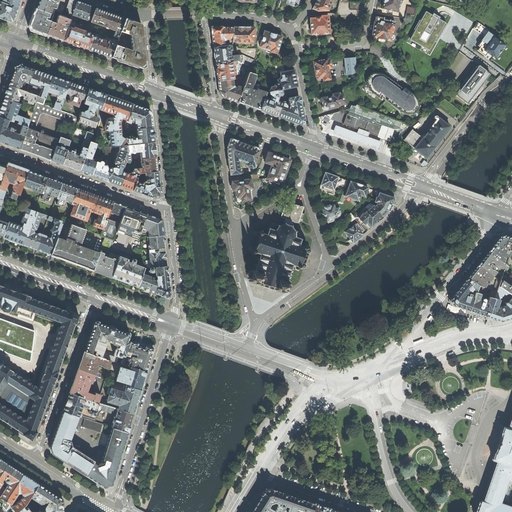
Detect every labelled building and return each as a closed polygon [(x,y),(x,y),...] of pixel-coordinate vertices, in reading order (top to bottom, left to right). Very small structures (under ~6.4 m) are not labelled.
[(39,0),(37,8),(48,12),(50,6),(56,8),(58,2),(58,0),(39,0)] [(74,0),(69,0),(67,9),(67,11),(69,11),(68,13),(70,14),(71,12),(73,13),(77,1),(74,0)] [(318,11),(328,10),(332,0),(317,0),(316,4),(312,8),(318,11)] [(389,10),(392,11),(397,12),(400,3),(402,3),(402,1),(403,0),(382,0),(382,2),(383,2),(382,8),(389,10)] [(14,20),(18,8),(2,2),(1,1),(0,3),(0,17),(3,19),(10,21),(14,20)] [(84,3),(77,1),(73,13),(71,17),(77,19),(78,17),(87,20),(89,19),(90,16),(88,15),(91,6),(84,3)] [(65,5),(58,2),(56,8),(55,9),(63,12),(65,5)] [(39,31),(47,34),(51,21),(46,19),(47,17),(49,17),(50,13),(48,12),(37,8),(30,25),(32,29),(39,31)] [(111,13),(96,8),(91,22),(115,30),(116,31),(114,36),(118,37),(121,31),(125,18),(111,13)] [(409,39),(429,51),(435,41),(436,42),(443,29),(446,24),(445,23),(445,22),(439,19),(440,17),(433,13),(432,15),(425,11),(409,39)] [(56,37),(63,40),(70,19),(71,19),(66,17),(66,16),(60,14),(60,15),(58,15),(56,22),(51,21),(47,34),(56,37)] [(329,33),(328,16),(317,16),(317,18),(310,19),(310,28),(311,35),(317,34),(317,35),(324,35),(324,34),(329,33)] [(385,40),(391,41),(391,39),(392,38),(393,38),(393,36),(392,35),(394,21),(389,20),(388,20),(388,21),(387,23),(387,24),(383,23),(384,18),(376,16),(375,22),(374,22),(373,28),(372,38),(378,39),(378,40),(379,42),(383,42),(385,41),(385,40)] [(134,21),(125,18),(121,31),(131,35),(132,50),(130,50),(116,45),(111,57),(131,64),(143,68),(146,66),(144,44),(141,24),(134,21)] [(75,44),(88,49),(93,36),(93,35),(90,34),(90,33),(73,27),(75,21),(70,19),(63,40),(75,44)] [(487,33),(489,30),(477,22),(473,29),(484,37),(487,33)] [(238,27),(233,27),(233,39),(233,41),(237,41),(237,43),(254,43),(255,28),(249,28),(250,27),(244,26),(238,26),(238,27)] [(212,36),(214,47),(225,46),(225,41),(226,39),(233,39),(233,27),(211,27),(212,36)] [(264,31),(263,36),(261,41),(260,46),(265,48),(271,50),(270,51),(277,53),(282,36),(277,35),(277,34),(273,33),(270,32),(270,33),(264,31)] [(495,58),(505,45),(496,39),(487,33),(484,37),(478,46),(480,47),(477,50),(485,56),(486,55),(488,57),(489,56),(490,54),(495,58)] [(99,53),(111,57),(116,45),(116,44),(103,39),(103,40),(93,36),(88,49),(99,53)] [(243,59),(242,55),(231,56),(230,50),(231,50),(231,45),(225,46),(214,47),(215,55),(216,63),(237,61),(241,62),(243,59)] [(254,60),(242,55),(243,59),(241,62),(251,67),(254,60)] [(343,67),(344,75),(356,74),(355,57),(344,58),(344,67),(343,67)] [(315,70),(316,79),(323,77),(323,80),(325,80),(325,81),(326,81),(327,81),(328,80),(330,79),(328,68),(332,68),(330,59),(328,60),(327,58),(313,62),(315,70)] [(234,64),(237,63),(237,61),(216,63),(217,71),(218,81),(233,79),(234,79),(233,74),(235,74),(234,64)] [(12,75),(9,85),(19,89),(22,81),(28,83),(33,69),(19,64),(16,66),(12,75)] [(276,74),(280,73),(285,72),(283,64),(275,66),(276,74)] [(454,94),(467,104),(485,81),(490,74),(479,65),(477,67),(476,66),(454,94)] [(42,73),(33,69),(28,83),(35,86),(35,87),(36,88),(37,87),(38,87),(39,87),(40,86),(41,86),(39,89),(35,90),(34,92),(30,91),(29,93),(44,98),(46,92),(52,76),(42,73)] [(274,86),(275,90),(281,89),(284,88),(296,86),(295,78),(293,70),(285,72),(280,73),(281,77),(280,79),(277,80),(278,83),(275,84),(273,86),(274,86)] [(248,106),(260,110),(264,99),(266,93),(266,92),(257,89),(256,91),(251,89),(256,75),(249,72),(243,87),(238,102),(248,106)] [(60,79),(52,76),(46,92),(57,95),(56,97),(57,98),(57,100),(56,100),(53,108),(59,110),(65,93),(69,82),(60,79)] [(381,77),(377,76),(374,76),(371,78),(369,82),(369,85),(371,89),(375,93),(376,91),(401,110),(405,110),(409,109),(412,112),(415,108),(412,105),(412,101),(411,98),(407,94),(408,92),(402,87),(400,90),(381,77)] [(229,99),(238,102),(243,87),(238,85),(237,87),(235,87),(233,85),(233,79),(218,81),(220,96),(229,99)] [(78,85),(69,82),(65,93),(69,94),(69,95),(69,97),(67,103),(77,106),(80,99),(82,98),(85,99),(88,89),(78,85)] [(6,91),(4,98),(17,103),(19,98),(22,96),(23,96),(23,98),(28,100),(27,102),(33,104),(34,101),(36,102),(42,104),(44,98),(29,93),(19,89),(9,85),(6,91)] [(298,93),(296,86),(284,88),(285,94),(289,94),(298,93)] [(97,92),(88,89),(85,99),(83,103),(88,105),(87,110),(86,110),(84,111),(83,112),(80,111),(78,117),(79,117),(77,121),(94,127),(95,127),(98,118),(97,118),(93,116),(93,114),(93,113),(94,107),(100,109),(105,95),(97,92)] [(268,113),(277,116),(282,103),(277,101),(277,99),(278,96),(280,95),(281,94),(281,89),(275,90),(269,91),(266,92),(266,93),(270,94),(271,96),(270,101),(264,99),(260,110),(268,113)] [(323,109),(325,110),(327,108),(339,106),(339,105),(345,104),(343,94),(340,95),(339,92),(331,94),(332,96),(327,98),(325,97),(322,98),(321,99),(321,102),(322,102),(322,103),(323,106),(323,109)] [(118,99),(105,95),(100,109),(100,110),(114,115),(113,119),(109,118),(107,119),(104,127),(104,132),(109,132),(120,130),(119,123),(121,118),(126,120),(132,105),(118,99)] [(289,120),(301,124),(301,123),(302,122),(303,120),(303,119),(303,117),(301,109),(299,96),(289,98),(288,100),(289,104),(288,107),(285,106),(285,104),(282,103),(277,116),(289,120)] [(1,107),(0,108),(0,117),(8,120),(13,122),(13,120),(18,121),(17,123),(22,125),(27,127),(29,120),(20,116),(20,117),(15,115),(18,108),(19,109),(20,104),(17,103),(4,98),(1,107)] [(36,102),(29,120),(27,127),(26,128),(33,130),(34,128),(35,128),(40,114),(43,113),(65,121),(64,123),(75,128),(77,121),(79,117),(78,117),(59,110),(53,108),(42,104),(36,102)] [(148,110),(132,105),(126,120),(125,123),(126,130),(136,129),(152,127),(150,113),(149,112),(148,110)] [(372,123),(370,122),(363,120),(361,119),(346,113),(342,124),(357,129),(368,133),(378,136),(381,126),(372,123)] [(0,141),(6,144),(19,149),(26,128),(27,127),(22,125),(19,134),(13,131),(14,128),(10,127),(9,130),(5,129),(8,120),(0,117),(0,141)] [(441,137),(450,126),(438,118),(423,137),(422,137),(411,129),(403,140),(414,148),(414,149),(417,151),(416,153),(421,157),(422,155),(426,158),(435,146),(434,146),(441,137)] [(368,133),(357,129),(356,133),(335,125),(332,134),(378,150),(381,142),(367,137),(368,133)] [(382,125),(381,126),(378,136),(377,137),(384,139),(390,141),(394,129),(388,127),(382,125)] [(152,135),(152,127),(136,129),(137,137),(124,138),(120,136),(120,130),(109,132),(110,147),(111,147),(119,146),(153,142),(152,135)] [(35,155),(51,160),(56,146),(57,142),(58,140),(33,130),(26,128),(19,149),(35,155)] [(70,167),(79,171),(89,141),(92,134),(86,131),(81,147),(82,147),(80,153),(78,155),(74,154),(74,151),(70,150),(69,152),(67,151),(62,164),(70,167)] [(59,136),(58,140),(57,142),(61,144),(60,146),(64,147),(65,145),(68,146),(70,140),(59,136)] [(230,174),(242,173),(241,166),(238,166),(238,160),(240,160),(247,162),(246,165),(247,166),(252,168),(253,167),(260,150),(245,144),(230,139),(227,148),(229,163),(230,174)] [(84,173),(91,175),(96,161),(97,160),(90,158),(96,144),(89,141),(79,171),(84,173)] [(154,146),(153,142),(119,146),(119,150),(116,158),(125,162),(128,163),(129,159),(130,159),(129,152),(131,152),(131,153),(132,153),(132,154),(133,154),(134,153),(134,152),(137,151),(137,152),(140,152),(140,158),(155,157),(154,146)] [(56,162),(62,164),(67,151),(67,150),(63,148),(64,147),(60,146),(60,147),(56,146),(51,160),(56,162)] [(267,178),(275,181),(281,183),(289,160),(278,156),(268,153),(264,162),(271,164),(267,178)] [(155,163),(155,157),(140,158),(141,165),(143,165),(143,166),(143,168),(142,169),(141,168),(135,168),(138,173),(145,172),(156,171),(155,163)] [(113,183),(120,186),(125,172),(120,171),(122,167),(122,168),(123,167),(125,162),(116,158),(114,163),(114,164),(116,164),(115,167),(107,168),(108,181),(113,183)] [(99,178),(108,181),(107,168),(106,165),(103,165),(103,166),(102,166),(103,163),(103,162),(102,161),(101,161),(100,161),(99,161),(99,162),(96,161),(91,175),(99,178)] [(17,166),(7,163),(5,166),(0,181),(0,197),(2,198),(4,192),(3,190),(7,179),(7,180),(8,181),(10,181),(11,181),(15,182),(10,197),(15,199),(17,194),(18,195),(22,186),(28,170),(17,166)] [(126,188),(132,190),(135,182),(137,178),(134,177),(135,175),(137,175),(138,173),(135,168),(134,169),(133,172),(129,174),(125,172),(120,186),(126,188)] [(37,174),(28,170),(22,186),(26,187),(31,188),(31,187),(37,189),(36,191),(41,193),(41,191),(46,177),(37,174)] [(158,184),(156,171),(145,172),(146,179),(140,184),(135,182),(132,190),(145,195),(156,199),(159,197),(158,184)] [(320,185),(324,186),(328,188),(327,190),(332,192),(333,190),(337,177),(331,175),(325,173),(322,180),(320,185)] [(53,180),(46,177),(41,191),(44,191),(41,198),(46,200),(49,194),(50,194),(56,196),(61,183),(53,180)] [(335,188),(339,185),(344,187),(347,180),(337,177),(333,190),(334,190),(335,188)] [(246,201),(251,200),(250,191),(253,191),(252,183),(251,183),(251,179),(251,178),(245,179),(231,181),(232,183),(231,183),(232,186),(232,190),(234,190),(236,202),(238,204),(240,203),(241,201),(246,201)] [(345,196),(358,201),(360,195),(364,196),(366,192),(367,188),(358,184),(350,181),(345,196)] [(69,185),(61,183),(56,196),(59,197),(56,204),(61,206),(63,200),(65,199),(71,201),(76,188),(69,185)] [(86,221),(89,211),(92,212),(98,196),(87,192),(76,188),(71,201),(71,203),(73,204),(70,215),(86,221)] [(377,203),(373,206),(383,217),(390,210),(394,200),(393,198),(392,197),(385,194),(378,191),(377,191),(375,191),(374,194),(376,195),(376,197),(375,197),(374,202),(377,203)] [(105,199),(98,196),(92,212),(99,214),(97,220),(94,219),(92,225),(103,229),(106,220),(103,219),(104,216),(107,217),(113,201),(105,199)] [(112,239),(113,240),(116,230),(125,206),(119,204),(113,201),(107,217),(106,220),(103,229),(100,235),(104,237),(112,239)] [(298,223),(299,217),(301,212),(303,206),(286,201),(285,201),(286,202),(285,204),(281,216),(280,216),(280,217),(282,218),(285,219),(293,221),(298,223)] [(281,216),(285,204),(283,203),(276,208),(279,215),(280,216),(281,216)] [(335,209),(334,205),(331,206),(330,205),(329,205),(323,207),(324,208),(322,209),(324,216),(326,220),(337,217),(340,215),(340,213),(338,207),(335,209)] [(357,217),(368,230),(375,224),(383,217),(373,206),(372,205),(368,210),(367,209),(357,217)] [(135,210),(125,206),(116,230),(137,238),(137,239),(140,241),(139,232),(141,230),(146,214),(135,210)] [(16,242),(22,244),(33,214),(34,211),(26,208),(21,222),(23,222),(21,226),(8,222),(2,237),(8,239),(12,241),(16,242)] [(33,214),(22,244),(27,246),(29,247),(36,249),(42,234),(38,233),(37,233),(37,234),(34,233),(33,231),(34,229),(35,229),(40,216),(41,216),(41,217),(45,219),(46,218),(47,219),(49,216),(36,211),(35,214),(33,214)] [(153,216),(146,214),(141,230),(145,231),(146,231),(147,230),(148,229),(150,232),(148,233),(149,237),(163,235),(162,227),(162,222),(159,219),(153,216)] [(47,253),(50,255),(57,237),(62,223),(60,223),(61,221),(49,216),(47,219),(53,222),(54,223),(51,231),(52,233),(51,237),(49,238),(46,237),(45,235),(42,234),(36,249),(43,252),(47,253)] [(254,265),(256,266),(255,269),(254,269),(253,270),(251,269),(251,271),(249,271),(248,272),(247,272),(247,274),(247,275),(247,276),(249,277),(248,279),(250,279),(250,280),(249,281),(252,282),(252,280),(257,282),(257,284),(259,285),(260,283),(260,282),(264,284),(264,286),(265,286),(265,284),(270,286),(269,288),(270,288),(271,286),(275,287),(275,288),(274,290),(277,290),(277,289),(283,290),(282,292),(284,293),(284,291),(285,291),(287,291),(287,290),(289,290),(290,289),(291,289),(292,286),(291,286),(290,285),(289,284),(290,282),(289,282),(288,281),(288,280),(287,280),(288,276),(290,277),(291,275),(289,275),(290,271),(292,271),(293,269),(291,269),(292,264),(296,266),(297,267),(296,269),(298,270),(298,268),(299,267),(301,267),(301,268),(302,268),(302,267),(303,267),(303,268),(303,267),(304,267),(305,267),(306,265),(305,265),(305,264),(308,253),(309,252),(310,253),(311,250),(310,250),(310,249),(308,249),(307,247),(306,247),(306,244),(305,244),(304,245),(303,246),(299,245),(300,240),(302,239),(301,237),(300,238),(299,238),(299,237),(300,236),(301,236),(301,233),(300,233),(300,232),(298,231),(296,232),(296,230),(294,230),(291,226),(293,225),(292,224),(293,221),(285,219),(284,222),(283,222),(283,224),(279,225),(277,224),(276,224),(276,223),(274,222),(272,223),(271,223),(269,225),(270,226),(269,228),(269,227),(267,227),(268,229),(266,234),(261,232),(262,230),(260,229),(260,231),(259,231),(257,231),(257,232),(255,231),(253,232),(252,234),(253,234),(254,235),(250,246),(249,246),(248,246),(248,248),(248,249),(249,249),(250,250),(251,251),(252,251),(253,252),(252,254),(254,255),(254,253),(255,252),(260,254),(258,258),(257,258),(256,259),(258,260),(256,264),(255,263),(254,265)] [(86,268),(92,270),(99,253),(79,246),(85,230),(71,224),(65,240),(57,237),(50,255),(56,257),(56,256),(68,261),(86,267),(86,268)] [(346,242),(349,245),(357,239),(363,235),(359,230),(361,229),(359,227),(358,228),(355,224),(345,232),(350,239),(346,242)] [(164,242),(163,235),(149,237),(147,237),(147,241),(149,241),(149,243),(148,244),(148,249),(154,249),(157,248),(164,248),(164,242)] [(495,243),(488,252),(501,261),(502,260),(502,258),(501,256),(502,254),(509,256),(511,248),(511,238),(503,236),(500,237),(495,243)] [(100,248),(108,251),(112,239),(104,237),(100,248)] [(132,254),(142,258),(141,250),(134,248),(132,254)] [(152,267),(153,267),(154,267),(166,266),(165,257),(164,248),(157,248),(157,251),(154,251),(154,249),(148,249),(149,261),(146,261),(146,267),(150,267),(151,267),(152,267)] [(101,273),(111,277),(119,256),(109,253),(108,258),(102,256),(103,253),(99,252),(99,253),(92,270),(101,273)] [(483,258),(478,264),(492,275),(499,266),(501,266),(505,269),(506,266),(501,261),(488,252),(483,258)] [(125,285),(126,282),(137,286),(142,274),(144,268),(134,264),(135,262),(135,261),(134,260),(134,259),(133,259),(132,260),(131,260),(130,263),(126,261),(128,256),(120,253),(119,256),(111,277),(119,280),(118,282),(122,283),(125,285)] [(468,277),(478,285),(480,286),(483,287),(492,275),(478,264),(473,270),(468,277)] [(160,295),(164,296),(166,297),(169,295),(166,266),(154,267),(155,274),(156,276),(157,276),(157,278),(158,278),(158,280),(155,280),(156,288),(154,293),(158,294),(160,295)] [(143,288),(148,291),(154,293),(156,288),(155,280),(152,279),(152,277),(142,274),(137,286),(141,288),(143,288)] [(511,292),(511,291),(511,287),(504,282),(506,277),(503,276),(500,282),(499,286),(510,294),(511,295),(511,292)] [(460,307),(469,310),(473,298),(470,297),(471,294),(468,293),(468,296),(466,295),(469,292),(468,291),(469,290),(470,291),(473,289),(475,291),(476,291),(478,285),(468,277),(450,300),(450,301),(451,304),(460,307)] [(492,290),(497,291),(499,286),(500,282),(497,279),(494,288),(491,287),(491,289),(492,290)] [(0,418),(23,433),(23,435),(30,439),(32,439),(36,432),(35,431),(52,384),(53,384),(58,370),(57,370),(64,353),(66,346),(68,340),(74,323),(76,323),(78,315),(78,314),(71,311),(69,312),(30,297),(30,296),(20,292),(11,289),(3,286),(0,285),(0,418)] [(488,317),(497,291),(492,290),(487,303),(485,302),(485,301),(485,300),(485,299),(484,299),(484,298),(483,298),(482,299),(481,300),(481,301),(478,300),(483,287),(480,286),(478,293),(475,292),(473,298),(469,310),(479,314),(488,317)] [(511,297),(508,303),(506,305),(498,308),(496,307),(499,300),(500,300),(500,299),(501,297),(502,296),(503,295),(504,295),(505,295),(507,295),(508,295),(509,295),(510,294),(499,286),(497,291),(488,317),(501,321),(511,317),(511,297)] [(112,328),(95,322),(88,339),(84,351),(110,360),(116,362),(118,356),(119,357),(121,357),(121,356),(124,357),(125,355),(130,342),(127,341),(129,334),(112,328)] [(128,366),(130,366),(146,371),(148,365),(149,362),(150,360),(150,358),(151,355),(154,345),(147,343),(146,347),(140,345),(130,342),(125,355),(131,357),(128,366)] [(78,369),(94,374),(95,372),(96,372),(97,372),(97,371),(97,370),(97,369),(96,369),(97,366),(95,366),(96,364),(103,366),(103,367),(107,368),(110,360),(84,351),(80,363),(78,369)] [(125,385),(126,385),(141,390),(144,380),(146,371),(130,366),(129,370),(120,367),(116,379),(126,382),(125,385)] [(69,392),(97,402),(100,394),(95,392),(94,393),(87,390),(90,382),(91,383),(92,380),(93,380),(94,380),(94,379),(94,378),(94,377),(93,377),(94,374),(78,369),(73,381),(69,392)] [(105,379),(113,381),(115,373),(107,371),(105,379)] [(119,404),(118,409),(134,413),(135,409),(134,408),(137,400),(139,394),(141,390),(126,385),(124,392),(111,388),(108,388),(106,393),(109,394),(107,401),(117,404),(116,405),(118,405),(118,404),(119,404)] [(101,410),(115,414),(116,408),(97,402),(69,392),(66,402),(62,411),(78,416),(79,417),(81,414),(80,412),(82,406),(89,408),(88,412),(88,413),(90,413),(90,414),(90,415),(93,416),(94,416),(95,415),(97,416),(98,415),(99,412),(101,410)] [(112,427),(128,432),(131,422),(134,413),(118,409),(116,408),(115,414),(111,426),(112,427)] [(121,456),(128,432),(112,427),(102,461),(97,463),(94,461),(94,460),(74,448),(71,446),(71,445),(70,441),(69,441),(78,416),(62,411),(49,447),(50,450),(51,453),(104,488),(112,485),(121,456)] [(479,501),(478,501),(474,511),(511,511),(511,413),(507,428),(505,427),(503,426),(502,428),(500,433),(501,433),(498,443),(495,452),(494,452),(492,457),(492,459),(494,460),(496,461),(483,500),(480,499),(479,501)] [(100,431),(103,424),(85,419),(83,426),(100,431)] [(497,432),(494,425),(483,454),(490,451),(497,432)] [(497,432),(500,433),(502,428),(494,425),(497,432)] [(497,432),(490,451),(494,452),(495,452),(501,433),(500,433),(497,432)] [(0,497),(5,501),(22,474),(14,468),(7,463),(0,473),(0,497)] [(25,504),(30,497),(38,484),(30,479),(22,474),(5,501),(1,506),(6,511),(11,505),(11,504),(13,505),(11,507),(14,511),(15,511),(23,506),(25,504)] [(52,493),(38,484),(30,497),(40,504),(43,503),(46,505),(45,506),(44,508),(45,510),(42,511),(41,511),(39,510),(36,511),(62,511),(63,511),(62,499),(52,493)] [(311,511),(314,503),(307,501),(304,500),(296,498),(275,490),(269,488),(268,488),(265,489),(265,490),(264,490),(250,511),(311,511)] [(323,506),(314,503),(311,511),(329,511),(331,509),(323,506)]
